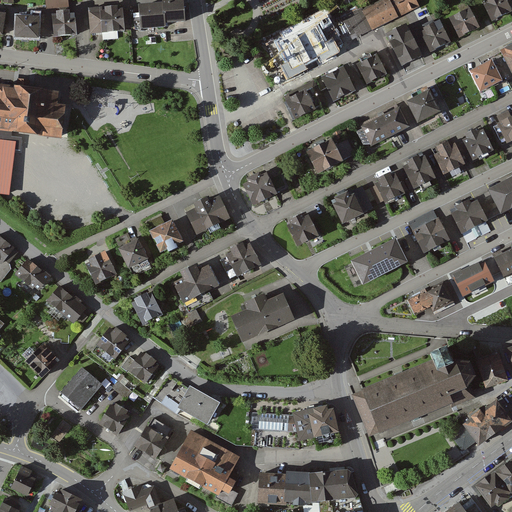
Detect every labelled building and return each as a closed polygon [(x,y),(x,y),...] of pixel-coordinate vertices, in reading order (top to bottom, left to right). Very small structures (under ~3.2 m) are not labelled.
[(420,9),(415,0),(384,0),(362,11),(373,33),(420,9)] [(511,11),(506,0),(493,0),(485,4),(494,21),(511,11)] [(186,21),(183,2),(142,7),(144,30),(167,27),(167,24),(186,21)] [(126,31),(123,10),(90,14),(93,35),(126,31)] [(479,29),(470,11),(450,21),(459,39),(479,29)] [(74,15),(54,17),(56,38),(76,36),(74,15)] [(39,19),(19,18),(18,39),(39,40),(39,19)] [(451,44),(440,23),(420,33),(431,54),(451,44)] [(422,57),(406,27),(387,37),(402,67),(422,57)] [(511,50),(503,55),(511,72),(511,50)] [(271,54),(263,58),(269,70),(277,66),(271,54)] [(387,75),(378,56),(357,66),(367,85),(387,75)] [(502,82),(492,63),(470,74),(480,93),(502,82)] [(355,90),(344,69),(323,79),(334,101),(355,90)] [(62,138),(66,106),(58,105),(59,93),(0,85),(0,131),(61,139),(62,138)] [(316,109),(307,91),(286,101),(295,119),(316,109)] [(441,112),(430,93),(409,104),(420,123),(441,112)] [(409,128),(400,110),(362,129),(372,147),(409,128)] [(511,117),(497,124),(507,146),(511,143),(511,117)] [(485,131),(464,141),(474,161),(494,151),(485,131)] [(343,162),(333,142),(308,155),(319,175),(343,162)] [(449,143),(433,151),(446,176),(466,166),(456,145),(451,147),(449,143)] [(425,157),(404,167),(415,190),(436,179),(425,157)] [(406,194),(396,173),(375,183),(386,204),(406,194)] [(277,195),(267,176),(245,187),(254,206),(277,195)] [(511,208),(511,178),(489,191),(502,214),(511,208)] [(363,187),(333,201),(344,224),(374,210),(363,187)] [(231,219),(220,198),(211,203),(208,199),(195,206),(197,211),(187,216),(198,236),(231,219)] [(458,210),(453,213),(464,234),(489,221),(478,201),(472,204),(470,200),(456,207),(458,210)] [(309,215),(288,225),(299,248),(320,238),(309,215)] [(450,241),(440,220),(414,234),(425,254),(450,241)] [(183,243),(173,222),(150,233),(161,254),(183,243)] [(351,260),(363,284),(408,261),(395,237),(351,260)] [(153,267),(139,239),(118,249),(133,278),(153,267)] [(18,255),(0,240),(0,262),(2,265),(0,267),(0,279),(2,282),(12,270),(11,264),(18,255)] [(261,265),(251,245),(228,257),(239,277),(261,265)] [(511,273),(511,252),(497,260),(506,277),(511,273)] [(117,274),(107,253),(85,264),(96,285),(117,274)] [(48,277),(29,262),(17,277),(36,292),(48,277)] [(495,281),(485,263),(456,279),(465,297),(495,281)] [(221,287),(211,267),(200,272),(198,267),(182,275),(185,281),(174,286),(184,306),(221,287)] [(452,302),(443,285),(409,303),(415,315),(431,306),(434,312),(452,302)] [(92,313),(61,288),(49,303),(80,328),(92,313)] [(231,316),(242,342),(295,319),(283,292),(268,299),(265,293),(244,302),(247,309),(231,316)] [(163,315),(152,294),(132,305),(143,325),(163,315)] [(62,325),(55,325),(55,340),(58,340),(62,340),(62,345),(66,345),(69,345),(69,330),(62,330),(62,325)] [(92,352),(109,366),(129,341),(125,338),(127,336),(116,327),(114,330),(110,326),(96,344),(97,345),(92,352)] [(58,362),(43,347),(27,363),(43,378),(58,362)] [(357,395),(352,397),(370,439),(375,437),(451,404),(452,407),(472,399),(467,389),(477,376),(472,363),(456,361),(450,348),(431,356),(434,362),(357,395)] [(161,367),(142,354),(136,363),(130,358),(122,369),(147,387),(161,367)] [(509,383),(499,357),(479,364),(488,390),(509,383)] [(102,387),(83,370),(62,394),(81,411),(102,387)] [(125,392),(133,386),(122,374),(115,380),(125,392)] [(190,385),(178,407),(208,424),(220,402),(190,385)] [(511,423),(511,394),(466,427),(477,442),(481,447),(511,423)] [(131,416),(112,405),(99,426),(117,438),(131,416)] [(329,414),(328,409),(293,417),(257,415),(256,431),(297,433),(299,445),(314,444),(339,437),(334,413),(329,414)] [(477,442),(466,427),(452,437),(463,452),(477,442)] [(169,441),(148,428),(136,447),(157,460),(169,441)] [(240,458),(191,432),(169,471),(226,502),(237,482),(229,478),(236,465),(240,458)] [(495,511),(511,499),(511,460),(475,488),(493,511),(495,511)] [(353,471),(311,474),(313,503),(331,500),(333,511),(365,511),(361,495),(353,471)] [(36,479),(20,472),(12,490),(28,497),(36,479)] [(313,503),(311,474),(288,473),(288,477),(286,503),(313,503)] [(286,506),(286,503),(288,477),(262,475),(259,503),(286,506)] [(160,502),(156,489),(145,493),(143,487),(125,493),(131,511),(149,506),(160,502)] [(74,511),(80,500),(57,488),(48,506),(52,508),(49,511),(74,511)] [(160,502),(149,506),(151,511),(178,511),(173,497),(160,502)]
